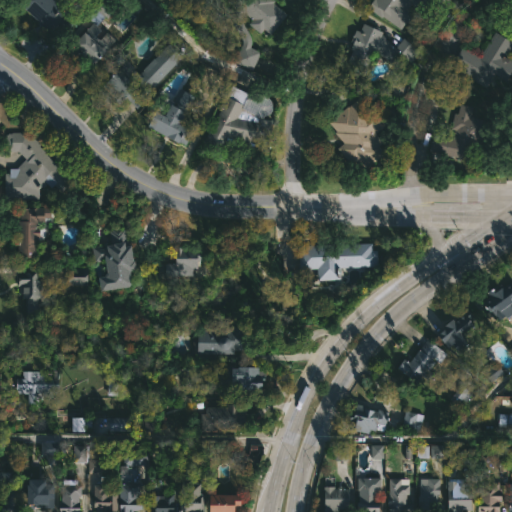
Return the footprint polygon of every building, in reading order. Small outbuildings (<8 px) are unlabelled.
[(56,0),(78,19),(59,40),(17,0),(56,0)] [(120,0),(98,24),(103,29),(95,38),(99,42),(100,41),(109,49),(94,66),(73,47),(87,31),(80,24),(97,8),(95,7),(101,0),(120,0)] [(277,0),(275,2),(289,13),(272,34),(266,28),(262,33),(251,23),(254,19),(244,10),(244,19),(252,36),(252,46),(262,51),(255,69),(236,61),(244,43),(243,39),(235,25),(234,18),(235,4),(230,0),(277,0)] [(421,16),(409,34),(384,16),(382,17),(369,8),(374,0),(409,0),(406,5),(421,16)] [(373,26),(385,32),(368,66),(361,62),(360,65),(350,60),(354,50),(352,49),(355,42),(352,41),(358,29),(361,30),(365,22),(373,26)] [(511,49),(509,55),(489,86),(454,64),(466,46),(483,57),(485,54),(484,53),(498,31),(511,39),(511,49)] [(406,37),(422,51),(404,72),(386,55),(397,43),(399,45),(406,37)] [(151,89),(182,57),(168,44),(137,76),(151,89)] [(121,67),(130,75),(133,72),(143,82),(140,85),(143,88),(125,106),(104,86),(121,67)] [(251,93),(253,94),(257,88),(272,96),(276,103),(276,109),(269,114),(267,117),(276,119),(273,153),(258,152),(258,143),(230,138),(226,145),(209,136),(234,84),(251,93)] [(198,95),(184,122),(195,128),(186,144),(151,126),(159,110),(167,114),(181,87),(198,95)] [(365,104),(370,110),(374,106),(388,123),(378,132),(385,141),(381,145),(388,153),(362,174),(339,147),(344,143),(335,132),(337,131),(329,122),(360,98),(365,104)] [(487,120),(476,161),(441,151),(440,156),(430,153),(435,133),(455,139),(459,122),(457,121),(462,103),(474,106),(471,116),(487,120)] [(27,135),(31,138),(32,137),(75,178),(62,191),(56,185),(53,187),(47,181),(43,186),(38,189),(30,189),(30,194),(19,194),(19,168),(28,159),(17,149),(22,144),(21,142),(27,135)] [(40,222),(40,227),(43,227),(43,235),(40,235),(40,256),(23,256),(24,237),(22,237),(23,207),(47,207),(47,222),(40,222)] [(124,227),(127,227),(130,245),(135,244),(138,260),(139,259),(141,269),(134,270),(136,283),(134,286),(102,290),(101,282),(104,281),(103,276),(109,275),(111,272),(109,260),(95,262),(93,246),(104,244),(105,247),(110,247),(110,244),(113,244),(111,230),(124,227)] [(373,242),(374,249),(379,249),(380,267),(341,268),(341,280),(318,280),(317,269),(301,270),(301,244),(373,242)] [(206,247),(206,276),(168,275),(169,263),(177,263),(178,246),(206,247)] [(46,283),(46,294),(43,294),(43,297),(40,297),(40,305),(29,305),(29,298),(23,298),(23,285),(20,285),(20,272),(46,271),(46,283)] [(68,284),(87,285),(87,278),(68,277),(68,284)] [(511,321),(511,322),(508,317),(501,322),(493,310),(491,311),(484,301),(492,296),(489,291),(502,282),(505,286),(511,281),(511,321)] [(464,347),(455,354),(441,335),(451,328),(448,324),(471,307),(475,313),(472,315),(479,325),(459,341),(464,347)] [(250,326),(249,343),(253,343),(253,350),(236,350),(236,354),(201,353),(202,328),(225,329),(224,340),(231,335),(237,338),(237,326),(250,326)] [(449,354),(441,363),(438,361),(431,371),(434,373),(424,386),(400,367),(407,358),(411,362),(421,349),(413,342),(421,332),(449,354)] [(503,374),(498,363),(483,370),(488,382),(503,374)] [(266,368),(265,389),(234,388),(235,368),(266,368)] [(57,371),(57,396),(44,396),(44,403),(29,403),(30,393),(17,393),(17,371),(57,371)] [(471,391),(457,387),(452,399),(466,404),(471,391)] [(240,403),(240,409),(248,409),(248,431),(203,431),(203,414),(207,414),(207,406),(227,406),(227,403),(240,403)] [(367,408),(380,411),(380,409),(391,411),(388,420),(401,424),(399,431),(378,430),(377,432),(372,430),(371,434),(350,428),(354,413),(356,413),(359,403),(368,406),(367,408)] [(422,428),(421,433),(402,428),(407,410),(425,415),(422,428)] [(499,423),(509,424),(509,415),(499,414),(499,423)] [(129,431),(129,417),(109,417),(109,431),(129,431)] [(72,418),(71,432),(84,432),(84,418),(72,418)] [(57,443),(41,442),(41,454),(56,455),(57,443)] [(443,444),(430,445),(430,458),(443,458),(443,444)] [(85,445),(73,445),(74,463),(86,462),(85,445)] [(370,458),(382,459),(382,445),(371,445),(370,458)] [(147,465),(147,453),(123,453),(123,465),(147,465)] [(101,458),(88,458),(88,472),(100,472),(101,458)] [(17,471),(17,479),(28,479),(28,511),(3,511),(3,502),(6,502),(6,491),(2,491),(2,484),(1,484),(1,471),(17,471)] [(379,489),(379,501),(384,501),(384,511),(358,511),(359,477),(382,478),(382,489),(379,489)] [(411,484),(411,494),(408,494),(408,503),(417,503),(416,511),(392,511),(392,506),(389,506),(391,478),(410,478),(411,484)] [(442,478),(442,493),(447,493),(447,511),(421,511),(421,506),(420,506),(421,485),(429,485),(429,478),(442,478)] [(50,479),(50,484),(58,484),(58,498),(56,498),(56,508),(47,508),(47,504),(31,504),(31,485),(33,485),(34,479),(50,479)] [(80,480),(80,485),(83,485),(83,496),(81,496),(80,511),(61,511),(61,502),(63,502),(64,485),(65,485),(65,480),(80,480)] [(468,481),(468,489),(475,489),(475,511),(448,511),(449,481),(468,481)] [(505,490),(504,500),(501,500),(501,511),(487,511),(479,511),(480,482),(501,482),(501,490),(505,490)] [(139,494),(139,497),(144,497),(143,509),(138,509),(137,511),(121,511),(122,483),(142,483),(141,494),(139,494)] [(202,483),(202,494),(205,494),(205,511),(197,511),(183,511),(184,483),(202,483)] [(119,491),(119,511),(107,511),(102,511),(102,507),(95,507),(96,484),(107,484),(107,487),(112,487),(112,491),(119,491)] [(336,486),(336,488),(351,488),(351,508),(341,508),(341,511),(336,511),(325,511),(325,486),(336,486)] [(150,511),(150,495),(165,495),(165,493),(175,493),(175,511),(150,511)] [(213,511),(214,494),(246,494),(246,506),(241,506),(240,511),(213,511)]
